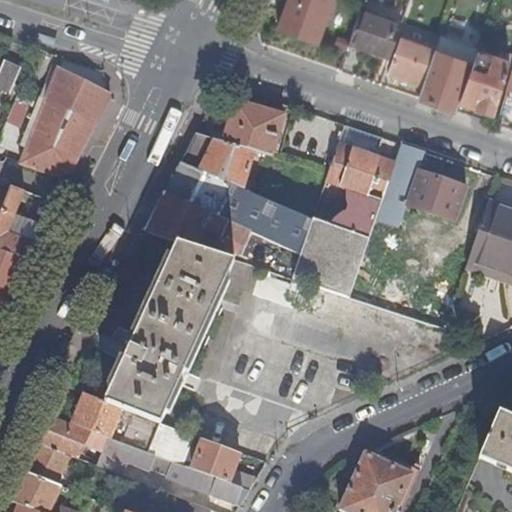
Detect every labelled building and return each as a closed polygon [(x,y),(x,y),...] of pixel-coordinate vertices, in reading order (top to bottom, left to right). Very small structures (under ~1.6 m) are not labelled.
[(316,43),(331,2),(327,0),(289,0),(279,30),(316,43)] [(347,43),(390,57),(402,22),(401,21),(404,13),(367,0),(364,0),(361,9),(359,8),(357,15),(347,43)] [(477,50),(439,36),(434,51),(422,87),(418,99),(456,112),(459,101),(476,52),(477,50)] [(404,80),(408,81),(422,87),(434,51),(401,39),(388,74),(404,80)] [(492,113),(495,114),(510,63),(476,52),(459,101),(474,106),(474,107),(491,114),(492,113)] [(6,65),(0,78),(0,79),(15,86),(21,71),(6,65)] [(25,149),(19,164),(57,178),(70,173),(110,94),(58,68),(45,100),(21,89),(15,100),(35,108),(19,147),(25,149)] [(0,90),(10,95),(15,86),(0,79),(0,90)] [(236,102),(223,143),(254,152),(271,157),(283,116),(236,102)] [(17,127),(26,109),(15,103),(5,121),(17,127)] [(377,159),(383,139),(345,127),(338,145),(377,159)] [(243,191),(254,152),(223,143),(196,135),(181,164),(243,191)] [(377,159),(338,145),(329,174),(326,183),(349,191),(347,195),(365,202),(354,236),(312,222),(301,257),(292,281),(349,299),(395,165),(377,159)] [(181,164),(165,195),(250,234),(301,257),(312,222),(265,201),(243,191),(181,164)] [(465,191),(416,175),(406,206),(453,223),(465,191)] [(15,215),(24,192),(11,188),(0,215),(0,251),(26,261),(43,227),(15,215)] [(240,255),(250,234),(165,195),(146,234),(177,243),(195,249),(204,232),(220,239),(218,244),(240,255)] [(511,213),(488,205),(467,265),(511,280),(511,213)] [(162,424),(235,262),(195,249),(177,243),(105,402),(162,424)] [(0,311),(26,261),(0,251),(0,311)] [(511,280),(467,265),(465,272),(511,287),(511,280)] [(85,395),(72,425),(155,456),(168,461),(193,471),(205,441),(162,424),(105,402),(85,395)] [(511,511),(511,419),(498,413),(478,459),(511,473),(511,511)] [(208,495),(241,507),(250,492),(228,484),(193,471),(168,461),(155,456),(72,425),(53,418),(40,445),(71,457),(90,464),(92,461),(79,455),(85,445),(103,451),(97,467),(121,476),(127,460),(164,474),(163,476),(208,495)] [(228,484),(240,454),(205,441),(193,471),(228,484)] [(56,485),(71,457),(40,445),(26,473),(56,485)] [(394,511),(396,510),(406,485),(413,470),(389,460),(386,466),(369,458),(362,459),(339,511),(394,511)] [(70,511),(62,508),(53,503),(61,487),(56,485),(26,473),(11,503),(20,506),(35,511),(70,511)] [(139,499),(133,511),(145,511),(147,508),(155,489),(139,483),(134,496),(139,499)] [(411,487),(406,485),(396,510),(400,511),(411,487)] [(53,503),(62,508),(70,491),(61,487),(53,503)] [(211,511),(178,498),(172,511),(155,511),(147,508),(145,511),(211,511)]
